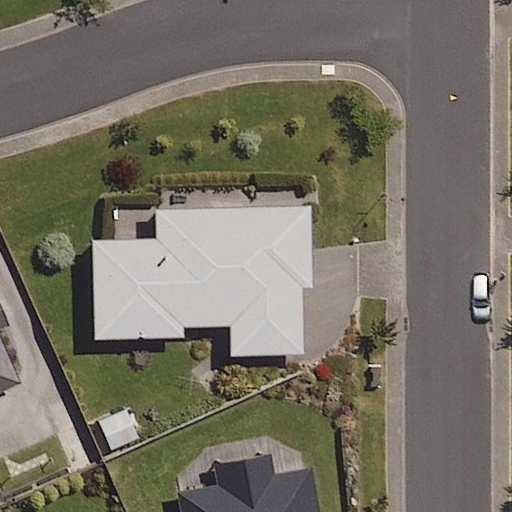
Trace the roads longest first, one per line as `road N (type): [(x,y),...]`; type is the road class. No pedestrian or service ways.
road 1 (residential): [(457,511),(446,11)]
road 2 (residential): [(0,89),(156,37),(240,23),(446,11)]
